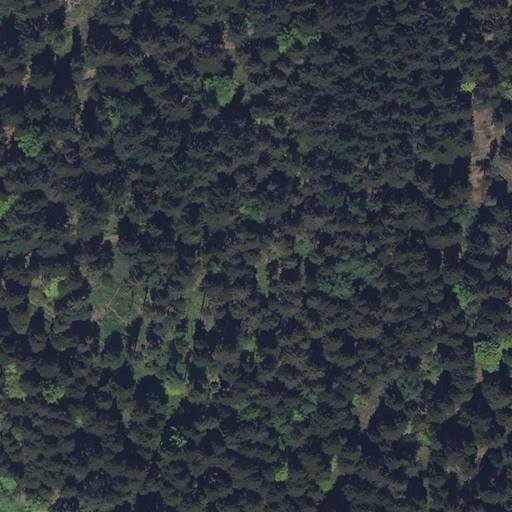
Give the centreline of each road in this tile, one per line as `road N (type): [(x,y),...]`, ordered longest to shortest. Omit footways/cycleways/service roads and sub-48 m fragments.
road 1 (track): [(511,140),(288,215),(0,260)]
road 2 (track): [(511,180),(455,93),(442,0)]
